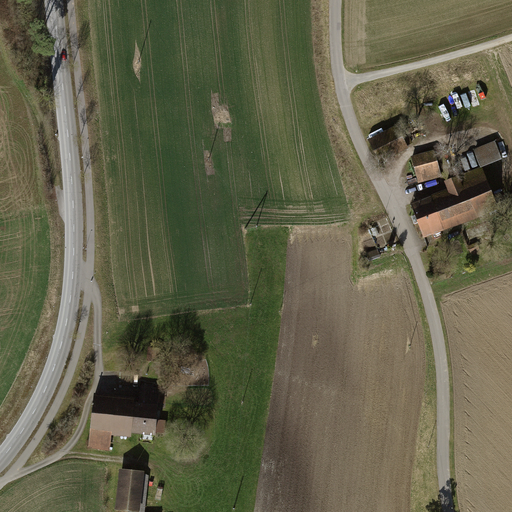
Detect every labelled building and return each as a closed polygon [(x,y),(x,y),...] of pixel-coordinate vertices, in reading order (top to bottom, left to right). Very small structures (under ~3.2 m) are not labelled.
[(393,131),(368,141),(378,165),(403,155),(393,131)] [(495,146),(474,154),(481,172),(502,164),(495,146)] [(432,155),(412,161),(419,185),(440,179),(432,155)] [(447,196),(413,208),(425,240),(497,213),(482,173),(444,187),(447,196)] [(160,348),(148,347),(147,361),(159,362),(160,348)] [(139,404),(95,399),(89,447),(108,449),(109,434),(129,436),(130,432),(155,435),(155,432),(164,433),(166,421),(157,420),(159,405),(165,405),(167,395),(159,394),(159,390),(154,390),(154,386),(142,384),(139,404)] [(144,473),(122,471),(118,511),(128,511),(144,511),(148,477),(143,475),(144,473)]
